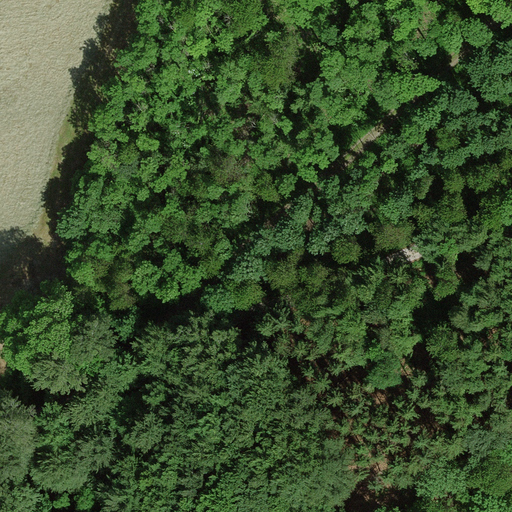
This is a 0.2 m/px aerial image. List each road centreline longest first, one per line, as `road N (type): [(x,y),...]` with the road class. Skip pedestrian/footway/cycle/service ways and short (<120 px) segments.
road 1 (track): [(0,415),(58,409),(161,338),(380,269),(464,231),(511,222)]
road 2 (track): [(161,338),(172,310),(462,42),(511,12)]
